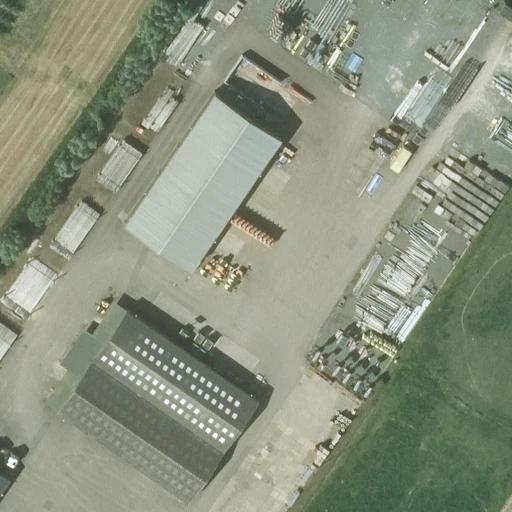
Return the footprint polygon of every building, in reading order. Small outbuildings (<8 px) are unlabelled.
[(247,0),(240,12),(251,20),(263,2),(259,0),(247,0)] [(191,47),(206,30),(192,18),(177,34),(191,47)] [(281,137),(245,112),(214,90),(124,222),(190,269),(281,137)] [(129,134),(97,175),(117,191),(150,150),(129,134)] [(58,236),(76,247),(99,212),(81,200),(58,236)] [(126,307),(56,410),(188,501),(258,399),(126,307)] [(0,492),(11,478),(0,470),(0,492)]
